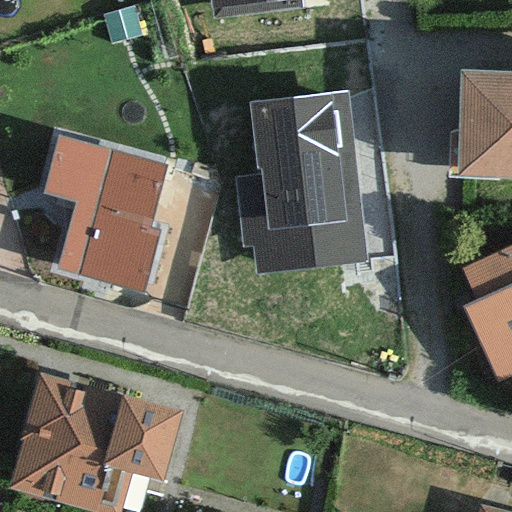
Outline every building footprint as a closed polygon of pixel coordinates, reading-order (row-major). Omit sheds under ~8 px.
[(208,0),(211,19),(297,8),(296,0),(298,0),(208,0)] [(136,5),(100,15),(108,45),(145,34),(136,5)] [(511,71),(452,68),(445,182),(511,186),(511,71)] [(342,95),(250,105),(258,175),(232,178),(240,248),(251,247),(254,276),(361,264),(342,95)] [(164,166),(55,137),(40,195),(74,204),(56,269),(140,292),(156,231),(148,228),(164,166)] [(462,313),(495,388),(511,380),(511,250),(459,273),(474,308),(462,313)] [(149,511),(170,446),(41,406),(8,511),(149,511)] [(475,511),(511,511),(478,503),(475,511)]
